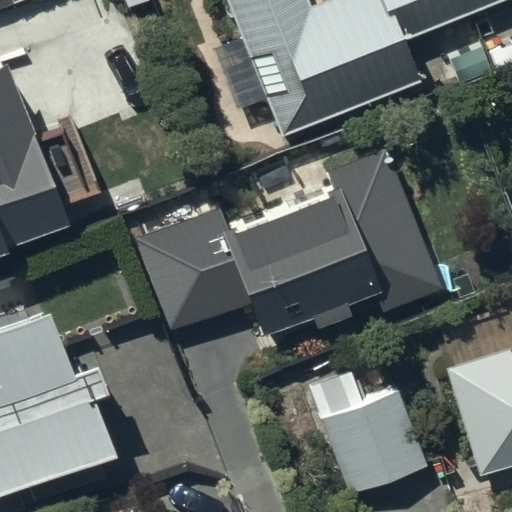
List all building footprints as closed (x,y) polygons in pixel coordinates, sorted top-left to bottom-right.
[(511,0),(226,0),(238,29),(208,41),(233,102),(262,90),(278,127),(419,70),(403,31),(477,0),(511,0)] [(0,52),(0,239),(74,209),(8,49),(0,52)] [(131,231),(170,327),(246,296),(259,328),(309,307),(315,322),(352,307),(345,292),(371,281),(379,302),(439,278),(383,139),(323,163),(328,176),(228,217),(220,195),(131,231)] [(0,483),(112,439),(89,382),(104,376),(93,348),(69,357),(44,293),(0,310),(0,483)] [(511,337),(442,359),(478,468),(511,457),(511,337)] [(396,380),(318,411),(348,489),(426,459),(396,380)]
